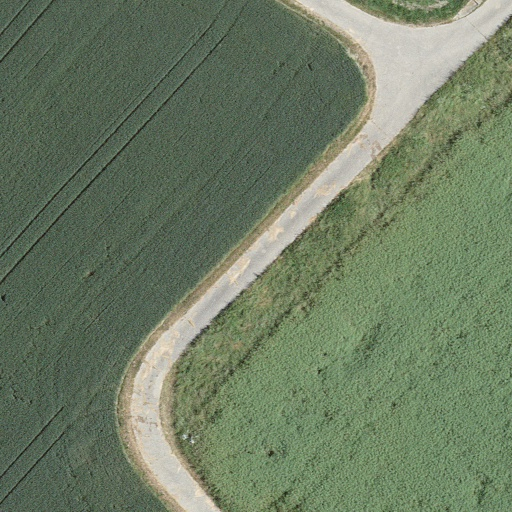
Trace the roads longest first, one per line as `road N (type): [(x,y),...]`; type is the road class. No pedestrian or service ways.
road 1 (track): [(501,0),(170,336),(143,376),(143,430),(201,511)]
road 2 (track): [(427,79),(298,0)]
